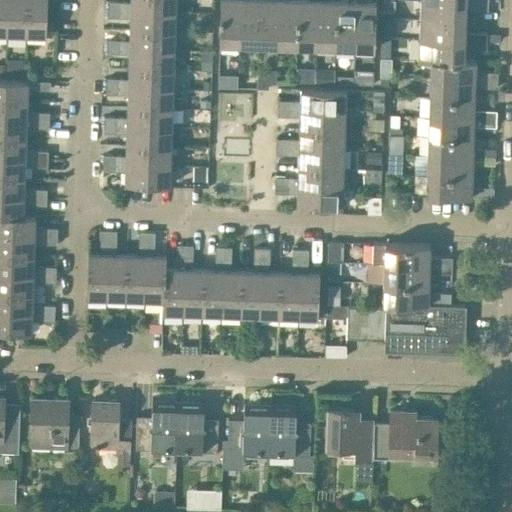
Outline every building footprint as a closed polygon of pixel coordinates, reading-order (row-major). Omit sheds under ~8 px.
[(0,0),(0,33),(7,33),(8,0),(0,0)] [(8,0),(7,33),(26,34),(27,0),(8,0)] [(27,0),(26,34),(45,35),(46,0),(27,0)] [(110,0),(108,0),(108,8),(175,10),(175,0),(130,0),(130,1),(110,0)] [(219,0),(219,40),(238,41),(239,0),(219,0)] [(239,0),(238,41),(256,41),(258,0),(239,0)] [(258,0),(256,41),(278,42),(279,0),(258,0)] [(279,0),(278,42),(297,43),(297,0),(279,0)] [(297,0),(297,43),(316,43),(317,0),(297,0)] [(317,0),(316,43),(334,44),(335,0),(317,0)] [(335,0),(334,44),(354,44),(355,0),(335,0)] [(363,0),(355,0),(354,44),(374,45),(375,0),(363,0)] [(448,0),(419,0),(419,18),(464,20),(464,9),(487,9),(487,2),(448,0)] [(108,8),(108,16),(130,17),(130,28),(174,30),(175,10),(108,8)] [(382,18),(382,35),(391,36),(392,19),(382,18)] [(419,18),(419,38),(485,40),(486,32),(464,31),(464,20),(419,18)] [(107,39),(106,46),(174,49),(174,30),(130,28),(129,39),(107,39)] [(491,32),(491,40),(495,40),(499,40),(499,32),(496,32),(491,32)] [(381,38),(381,47),(390,48),(391,38),(381,38)] [(485,48),(485,40),(419,38),(418,58),(429,58),(429,57),(463,59),(463,47),(485,48)] [(106,46),(106,54),(129,55),(129,66),(173,68),(174,49),(106,46)] [(202,50),(201,69),(212,70),(212,50),(202,50)] [(380,57),(380,76),(381,76),(389,76),(391,76),(391,57),(380,57)] [(429,58),(429,77),(497,79),(497,71),(495,71),(474,71),(475,59),(463,59),(429,57),(429,58)] [(7,71),(7,72),(14,72),(24,73),(25,73),(25,72),(25,59),(7,58),(7,71)] [(106,77),(106,84),(173,87),(173,68),(129,66),(128,78),(106,77)] [(297,73),(297,82),(307,82),(314,83),(314,67),(297,67),(297,73)] [(372,69),(354,68),(354,83),(372,84),(372,69)] [(333,69),(323,69),(323,82),(333,83),(333,75),(333,69)] [(236,70),(218,70),(218,85),(235,86),(236,70)] [(269,73),(268,82),(277,82),(277,74),(269,73)] [(257,74),(257,86),(268,87),(268,83),(268,74),(257,74)] [(333,75),(333,83),(343,83),(343,75),(333,75)] [(389,76),(381,76),(380,84),(388,84),(389,76)] [(496,87),(497,79),(429,77),(428,96),(473,97),(474,86),(496,87)] [(0,78),(0,98),(27,99),(27,88),(49,89),(49,80),(0,78)] [(211,80),(203,80),(203,88),(210,88),(211,80)] [(106,84),(106,92),(128,92),(127,104),(172,106),(173,87),(106,84)] [(277,100),(276,107),(345,109),(345,89),(300,88),(300,100),(277,99),(277,100)] [(200,91),(189,91),(189,102),(200,103),(200,91)] [(378,95),(374,95),(374,105),(383,105),(383,99),(378,99),(378,95)] [(428,96),(427,114),(495,117),(495,112),(495,109),(473,108),(473,97),(428,96)] [(0,98),(0,117),(48,119),(48,111),(26,110),(27,99),(0,98)] [(104,115),(104,123),(171,125),(172,106),(127,104),(127,116),(104,115)] [(276,107),(276,114),(300,115),(299,127),(344,129),(345,109),(276,107)] [(400,114),(390,114),(389,126),(400,127),(400,114)] [(427,114),(427,135),(472,136),(473,124),(495,125),(495,117),(427,114)] [(0,117),(0,135),(25,136),(26,126),(47,127),(48,119),(0,117)] [(367,117),(367,129),(383,130),(383,118),(367,117)] [(104,123),(104,131),(127,131),(126,143),(171,144),(171,125),(104,123)] [(276,138),(275,145),(343,148),(344,129),(299,127),(299,138),(276,138)] [(427,135),(426,152),(494,155),(494,147),(472,147),(472,136),(427,135)] [(0,136),(0,155),(47,157),(47,149),(25,149),(25,137),(0,136)] [(170,163),(171,144),(126,143),(126,154),(103,154),(103,161),(170,163)] [(275,145),(275,153),(298,153),(297,165),(343,167),(343,148),(275,145)] [(381,150),(372,150),(371,162),(381,162),(381,150)] [(426,152),(425,172),(471,174),(472,163),(493,163),(494,155),(426,152)] [(0,155),(0,175),(24,176),(24,164),(46,165),(47,157),(0,155)] [(169,184),(170,163),(103,161),(103,169),(125,170),(124,183),(169,184)] [(397,162),(388,162),(388,169),(397,170),(397,162)] [(274,176),(274,184),(342,186),(343,167),(297,165),(297,177),(274,176)] [(205,168),(195,167),(194,179),(204,179),(205,168)] [(425,172),(425,193),(492,195),(493,186),(471,185),(471,174),(425,172)] [(0,175),(0,194),(46,196),(46,189),(24,188),(24,176),(0,175)] [(380,180),(368,179),(367,187),(380,187),(380,180)] [(274,184),(274,192),(297,193),(296,204),(341,206),(342,186),(274,184)] [(0,194),(0,213),(22,214),(23,203),(45,204),(46,196),(0,194)] [(380,196),(367,196),(367,211),(380,211),(380,196)] [(0,213),(0,233),(56,235),(56,227),(34,226),(34,215),(22,214),(0,213)] [(106,297),(108,230),(100,230),(99,252),(87,251),(86,297),(106,297)] [(108,230),(106,297),(125,298),(126,252),(114,252),(115,230),(108,230)] [(126,252),(125,298),(144,299),(146,231),(139,231),(138,253),(126,252)] [(146,231),(144,299),(162,299),(163,299),(164,266),(164,254),(153,253),(153,232),(146,231)] [(0,233),(0,252),(33,254),(34,243),(56,243),(56,235),(0,233)] [(329,240),(328,259),(332,259),(337,259),(338,241),(329,240)] [(372,261),(383,262),(450,265),(451,257),(428,256),(429,244),(373,242),(372,261)] [(162,299),(162,311),(182,311),(184,244),(176,244),(175,266),(164,266),(163,299),(162,299)] [(184,244),(182,311),(201,312),(203,267),(192,267),(193,244),(184,244)] [(203,267),(201,312),(220,313),(222,245),(215,245),(214,268),(203,267)] [(222,245),(220,313),(239,314),(241,269),(230,268),(230,245),(222,245)] [(252,269),(241,269),(239,314),(259,314),(261,247),(253,247),(252,269)] [(261,247),(259,314),(278,315),(280,270),(268,269),(269,247),(261,247)] [(280,270),(278,315),(297,316),(300,248),(292,248),(291,270),(280,270)] [(300,248),(297,316),(317,316),(317,313),(323,313),(324,299),(321,299),(318,299),(319,271),(307,271),(308,248),(300,248)] [(0,252),(0,271),(55,273),(56,265),(33,265),(33,254),(0,252)] [(383,262),(383,279),(427,281),(427,272),(450,273),(450,265),(383,262)] [(0,271),(0,290),(32,292),(33,281),(55,281),(55,273),(0,271)] [(327,279),(326,300),(330,300),(337,300),(337,279),(327,279)] [(383,279),(382,301),(385,301),(449,303),(449,291),(426,290),(427,281),(383,279)] [(0,290),(0,310),(53,313),(54,304),(32,303),(32,292),(0,290)] [(330,304),(329,316),(346,317),(346,336),(384,338),(384,339),(384,348),(463,351),(465,304),(449,303),(385,301),(385,305),(347,304),(330,304)] [(0,310),(0,330),(31,332),(31,319),(53,320),(53,313),(0,310)] [(162,323),(148,322),(147,330),(162,331),(162,323)] [(182,344),(181,352),(197,353),(197,344),(182,344)] [(0,395),(0,438),(2,439),(1,453),(17,453),(18,439),(19,412),(19,402),(3,401),(3,396),(0,395)] [(67,398),(32,397),(30,444),(78,446),(79,411),(66,411),(67,398)] [(91,398),(90,444),(95,444),(95,446),(116,446),(116,454),(118,454),(118,463),(129,463),(130,447),(130,418),(118,418),(118,399),(91,398)] [(136,419),(135,447),(176,449),(178,401),(152,400),(152,415),(136,414),(136,419)] [(178,401),(176,449),(216,450),(217,421),(218,417),(203,417),(204,402),(178,401)] [(228,422),(227,451),(268,452),(270,404),(244,404),(243,418),(228,418),(228,422)] [(270,404),(268,452),(295,453),(294,469),(312,469),(312,453),(309,453),(310,425),(310,420),(295,420),(296,405),(270,404)] [(327,407),(325,444),(345,445),(344,455),(356,456),(355,482),(367,483),(368,457),(370,422),(357,421),(357,409),(327,407)] [(405,410),(388,409),(387,421),(372,420),(370,456),(393,457),(393,451),(434,453),(436,417),(405,415),(405,410)] [(208,472),(207,482),(221,483),(221,473),(208,472)] [(186,505),(186,507),(221,508),(221,506),(221,488),(187,487),(186,505)] [(153,490),(153,504),(174,505),(174,491),(153,490)] [(301,497),(300,509),(312,509),(312,497),(301,497)]
